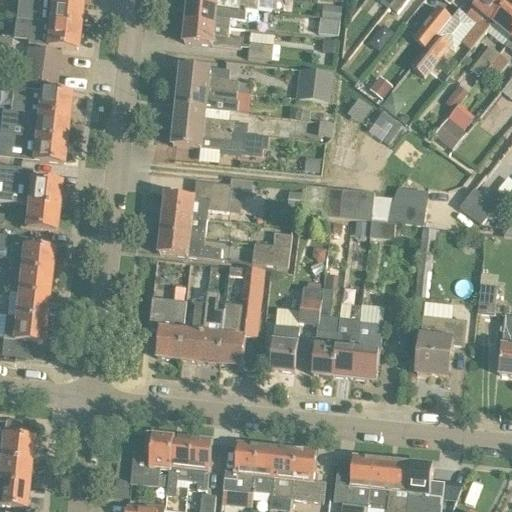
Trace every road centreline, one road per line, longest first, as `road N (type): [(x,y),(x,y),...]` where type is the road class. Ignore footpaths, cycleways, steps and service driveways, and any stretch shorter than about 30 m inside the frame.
road 1 (residential): [(91,399),(511,444)]
road 2 (residential): [(91,399),(134,0)]
